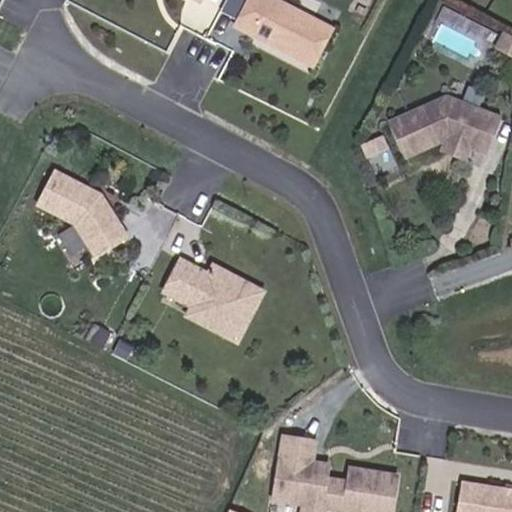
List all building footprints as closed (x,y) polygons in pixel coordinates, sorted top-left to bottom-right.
[(340,32),(284,0),(254,0),(241,26),(321,70),(340,32)] [(505,40),(484,29),(475,45),(497,56),(505,40)] [(452,97),(397,122),(413,160),(454,140),(493,157),(509,119),(452,97)] [(369,160),(393,150),(386,133),(362,143),(369,160)] [(107,195),(61,170),(44,207),(79,226),(102,261),(137,241),(107,195)] [(215,272),(187,256),(169,296),(196,308),(191,318),(247,346),(273,293),(221,264),(215,272)] [(93,344),(77,336),(71,347),(87,355),(93,344)] [(350,511),(399,511),(403,477),(360,471),(359,483),(333,480),(334,470),(319,470),(322,438),(289,433),(284,485),(311,490),(311,506),(350,511)] [(511,511),(511,488),(468,480),(461,511),(511,511)]
